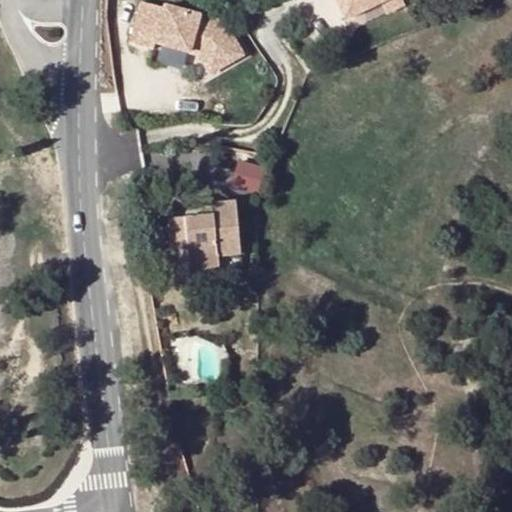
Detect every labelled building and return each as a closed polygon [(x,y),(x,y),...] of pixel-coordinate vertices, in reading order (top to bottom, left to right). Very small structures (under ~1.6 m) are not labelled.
[(341,0),(349,16),(384,0),(383,0),(341,0)] [(406,0),(383,0),(384,0),(389,12),(408,3),(406,0)] [(189,53),(173,52),(171,74),(187,76),(189,53)] [(234,185),(263,192),(269,166),(240,159),(234,185)] [(216,205),(216,208),(217,217),(208,218),(188,219),(190,250),(192,273),(223,270),(221,258),(244,255),(241,203),(216,205)] [(188,219),(172,220),(174,251),(190,250),(188,219)] [(221,511),(222,503),(204,504),(203,511),(221,511)]
